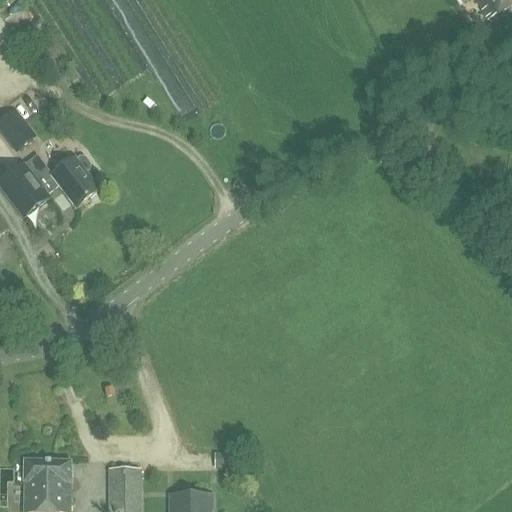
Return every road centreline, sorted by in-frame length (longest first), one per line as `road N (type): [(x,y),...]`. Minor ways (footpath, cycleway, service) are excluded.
road 1 (tertiary): [(0,359),(80,328),(293,181),(408,122)]
road 2 (residential): [(511,263),(461,219),(408,122)]
